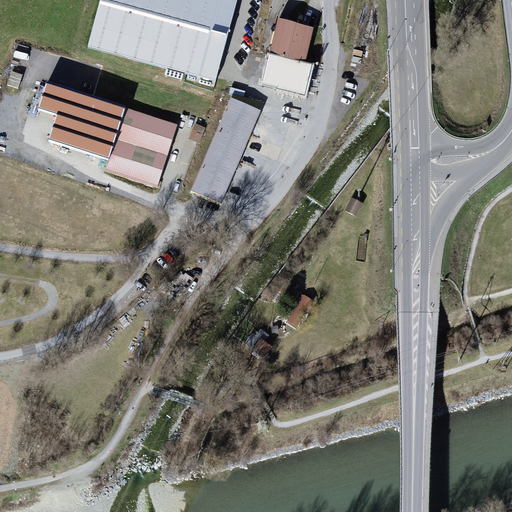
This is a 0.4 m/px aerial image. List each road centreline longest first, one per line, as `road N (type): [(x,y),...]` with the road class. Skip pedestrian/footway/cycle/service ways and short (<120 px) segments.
road 1 (residential): [(256,211),(217,221),(190,215),(151,257),(85,259),(0,247)]
road 2 (secondary): [(414,267),(412,511)]
road 3 (unclassified): [(329,0),(329,74),(316,125),(256,211)]
road 4 (track): [(481,361),(277,430),(269,421)]
road 5 (track): [(143,385),(105,454),(49,481),(0,490)]
road 6 (secondary): [(409,0),(414,149)]
road 7 (track): [(467,311),(479,222),(511,188)]
road 8 (residential): [(414,267),(452,195),(490,162)]
